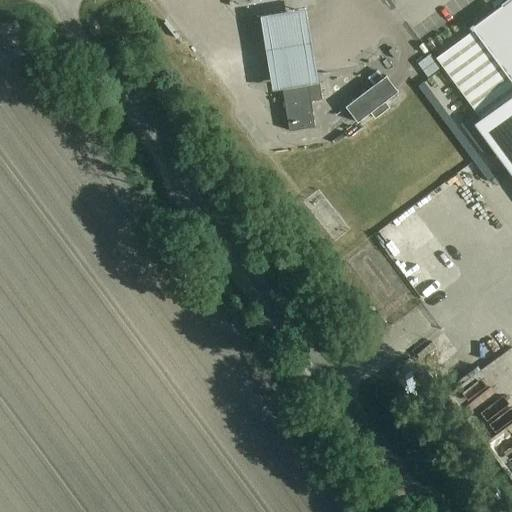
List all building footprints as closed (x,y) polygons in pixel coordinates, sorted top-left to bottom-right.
[(383,0),(388,8),(402,0),(383,0)] [(511,0),(510,0),(472,28),(511,82),(511,97),(488,115),(511,148),(511,0)] [(256,19),(268,93),(315,86),(303,11),(256,19)] [(376,119),(391,109),(386,103),(400,92),(393,83),(388,77),(347,108),(352,114),(359,123),(372,114),(376,119)] [(289,131),(315,127),(311,102),(324,100),(321,81),(282,88),(289,131)] [(511,328),(511,239),(470,184),(391,244),(475,356),(511,328)]
